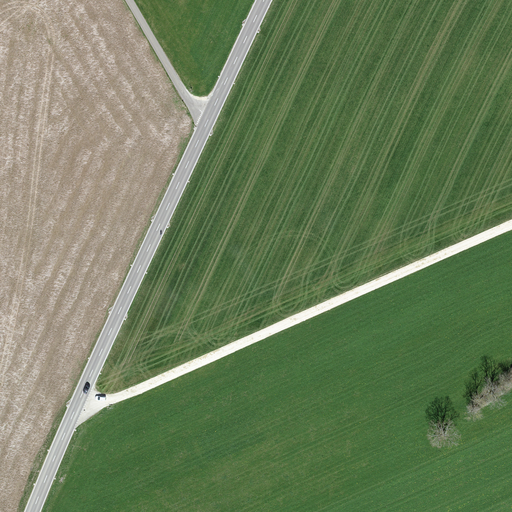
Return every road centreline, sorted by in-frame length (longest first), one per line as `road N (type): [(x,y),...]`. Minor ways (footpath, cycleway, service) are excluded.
road 1 (track): [(79,405),(119,397),(511,226)]
road 2 (tertiary): [(211,121),(35,511)]
road 3 (unclassified): [(127,0),(211,121)]
road 4 (tertiary): [(269,0),(211,121)]
